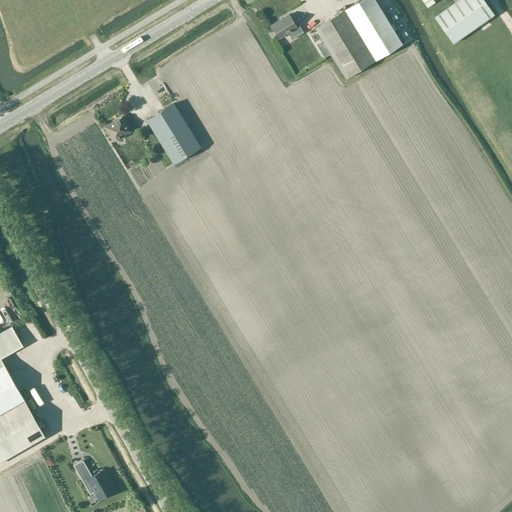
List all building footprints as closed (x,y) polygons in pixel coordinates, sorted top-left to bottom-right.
[(400,45),(372,0),(361,0),(315,29),(346,79),(400,45)] [(494,14),(483,0),(457,0),(434,17),(452,43),(494,14)] [(279,39),(288,33),(292,40),(304,33),(299,26),(296,27),(289,15),(271,26),(279,39)] [(173,164),(200,147),(173,103),(146,120),(173,164)] [(119,139),(130,133),(121,117),(105,127),(113,141),(118,138),(119,139)] [(0,355),(21,344),(11,326),(0,332),(0,461),(44,436),(0,358),(0,355)] [(83,460),(74,465),(86,486),(91,484),(99,499),(113,491),(101,471),(92,476),(83,460)]
